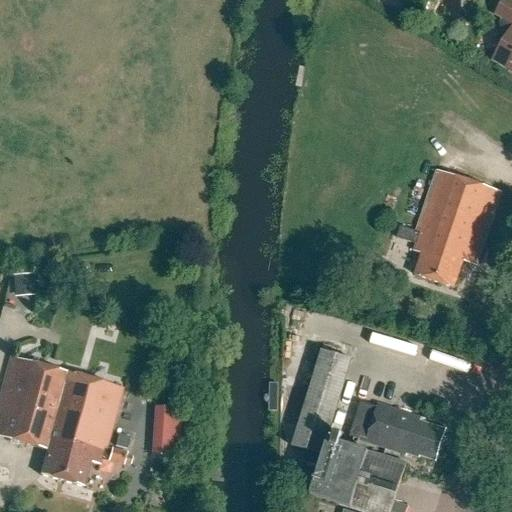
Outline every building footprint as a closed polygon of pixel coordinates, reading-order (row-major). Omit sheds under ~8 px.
[(506,0),(497,15),(504,19),(501,24),(504,32),(510,35),(495,59),(511,69),(511,0),(506,0)] [(410,253),(421,256),(414,278),(454,291),(463,264),(476,268),(500,194),(436,173),(417,233),(400,228),(396,240),(413,245),(410,253)] [(13,277),(15,299),(35,297),(33,276),(13,277)] [(327,440),(333,420),(351,361),(320,352),(291,447),(322,456),(310,496),(363,511),(406,511),(408,508),(394,503),(406,464),(327,440)] [(108,445),(123,393),(14,362),(0,409),(0,439),(48,453),(42,476),(85,489),(92,465),(100,467),(101,460),(125,467),(126,464),(132,466),(134,460),(128,458),(129,451),(108,445)] [(378,405),(377,408),(360,403),(349,439),(360,442),(360,439),(366,441),(365,444),(403,455),(404,452),(418,457),(418,455),(434,460),(444,431),(419,423),(421,418),(378,405)] [(181,409),(159,408),(157,456),(179,457),(181,409)]
